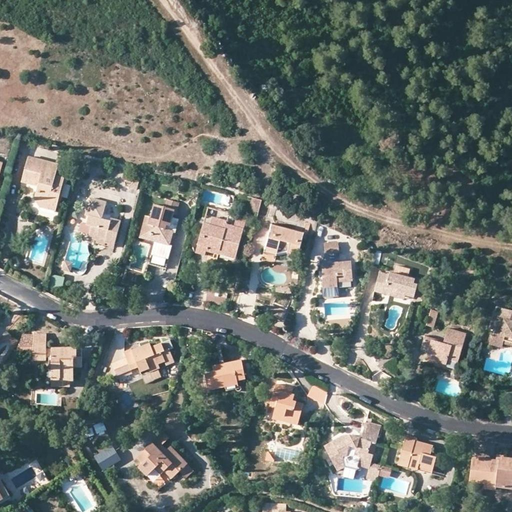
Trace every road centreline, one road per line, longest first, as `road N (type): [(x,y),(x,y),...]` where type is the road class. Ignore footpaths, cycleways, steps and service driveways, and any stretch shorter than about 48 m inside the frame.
road 1 (residential): [(511,435),(452,428),(207,319),(79,319),(0,282)]
road 2 (track): [(160,0),(261,134),(308,181),(348,208),(511,247)]
